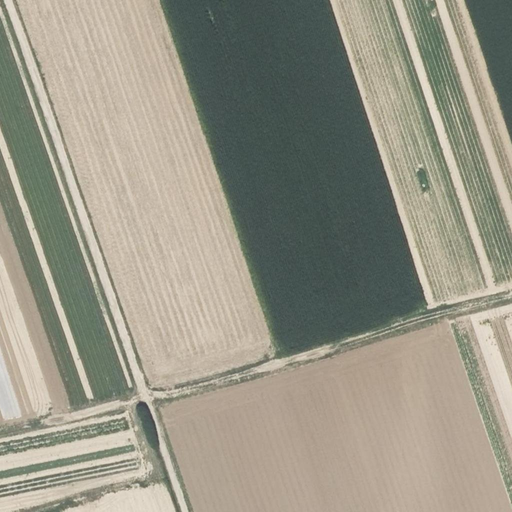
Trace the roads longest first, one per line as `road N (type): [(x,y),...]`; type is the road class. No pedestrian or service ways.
road 1 (track): [(9,0),(186,511)]
road 2 (track): [(0,426),(203,384),(511,294)]
